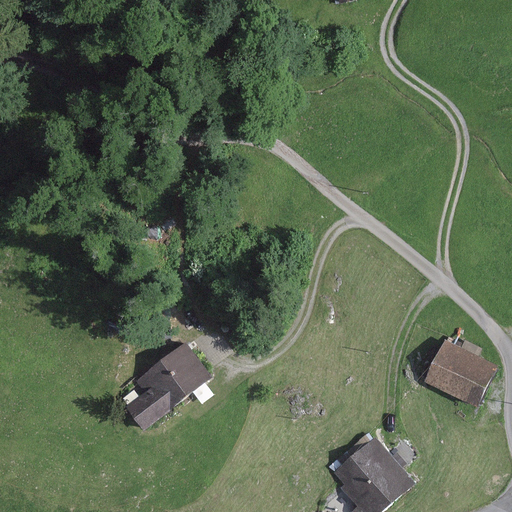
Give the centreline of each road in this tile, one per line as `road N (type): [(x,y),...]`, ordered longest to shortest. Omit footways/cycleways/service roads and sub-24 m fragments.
road 1 (track): [(511,354),(448,283),(466,128),(382,58),(407,0)]
road 2 (track): [(448,283),(392,228),(332,215),(319,231),(309,309),(283,354),(254,360),(218,343)]
road 3 (track): [(382,58),(268,0)]
